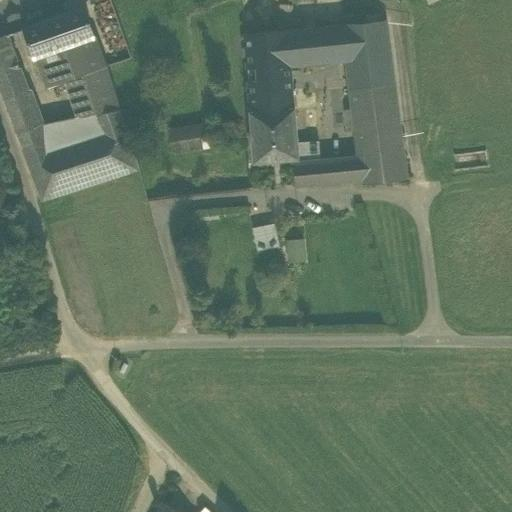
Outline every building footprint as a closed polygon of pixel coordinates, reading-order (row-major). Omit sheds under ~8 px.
[(26,30),(36,57),(93,36),(83,8),(80,0),(72,0),(63,3),(67,15),(28,28),(23,29),(23,31),(26,30)] [(347,61),(350,89),(394,83),(387,21),(246,35),(251,113),(295,109),(291,67),(347,61)] [(0,37),(0,88),(25,156),(49,148),(42,127),(8,37),(10,36),(9,34),(0,37)] [(91,95),(101,132),(125,124),(107,66),(106,65),(104,66),(93,36),(36,57),(47,87),(49,88),(66,82),(72,101),(91,95)] [(407,179),(394,83),(350,89),(359,158),(336,161),(338,180),(337,180),(337,182),(362,179),(363,185),(407,179)] [(91,95),(72,101),(78,120),(42,127),(49,148),(101,132),(91,95)] [(251,113),(255,163),(294,159),(298,159),(297,144),(295,109),(251,113)] [(139,169),(125,124),(101,132),(49,148),(25,156),(42,201),(139,169)] [(169,131),(173,153),(209,147),(206,125),(169,131)] [(294,159),(296,186),(323,183),(323,182),(322,181),(321,162),(321,161),(321,159),(320,159),(319,142),(297,144),(298,159),(294,159)] [(323,182),(323,183),(337,182),(337,180),(338,180),(336,161),(321,162),(322,181),(323,182)] [(252,228),(258,251),(280,245),(274,222),(252,228)] [(286,238),(287,260),(306,259),(305,237),(286,238)]
